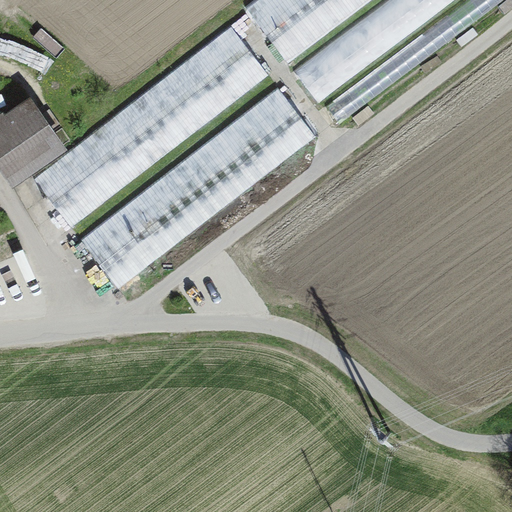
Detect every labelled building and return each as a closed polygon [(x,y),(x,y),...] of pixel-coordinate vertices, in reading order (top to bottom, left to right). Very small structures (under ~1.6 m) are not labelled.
[(256,0),(244,10),(286,64),(369,0),(256,0)] [(367,66),(381,85),(498,0),(453,0),(452,1),(454,3),(367,66)] [(36,177),(72,224),(269,74),(233,27),(36,177)] [(337,118),(373,93),(362,77),(326,102),(337,118)] [(277,89),(82,239),(117,292),(312,139),(277,89)] [(0,174),(9,186),(62,149),(26,97),(2,114),(0,110),(0,174)]
